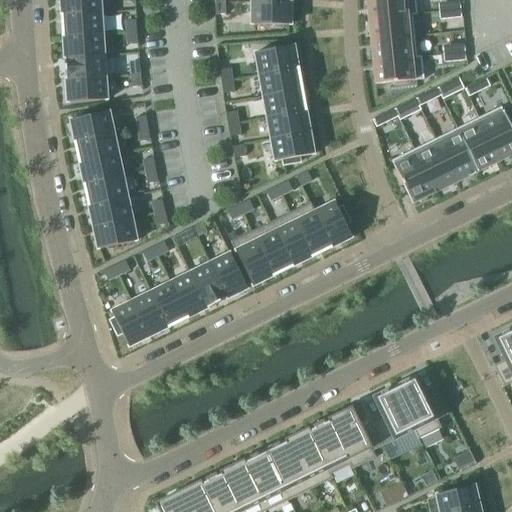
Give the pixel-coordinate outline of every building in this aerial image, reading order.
[(99,0),(59,0),(60,17),(100,14),(99,0)] [(365,0),(367,21),(411,16),(411,17),(416,16),(414,0),(365,0)] [(250,3),(250,26),(274,26),(290,26),(290,4),(250,3)] [(459,3),(447,4),(448,12),(460,11),(459,3)] [(224,4),(214,4),(215,16),(225,16),(224,4)] [(460,11),(448,12),(448,20),(460,19),(460,11)] [(100,14),(60,17),(62,38),(102,36),(100,14)] [(411,16),(367,21),(370,42),(414,38),(411,17),(411,16)] [(134,21),(124,22),(125,34),(135,33),(134,21)] [(135,33),(125,34),(126,46),(136,45),(135,33)] [(102,36),(62,38),(63,60),(103,57),(102,36)] [(414,38),(370,42),(372,63),(416,59),(416,58),(414,38)] [(463,46),(451,47),(452,55),(464,54),(463,46)] [(285,49),(254,55),(258,77),(297,70),(293,47),(285,49)] [(464,54),(452,55),(453,63),(465,62),(464,54)] [(103,57),(63,60),(65,81),(105,79),(103,57)] [(416,59),(372,63),(374,86),(391,84),(393,86),(407,85),(408,83),(408,82),(413,82),(423,81),(421,63),(421,58),(416,58),(416,59)] [(138,64),(128,65),(129,77),(139,76),(138,64)] [(230,70),(220,71),(221,83),(231,82),(230,70)] [(297,70),(258,77),(262,98),(301,91),(297,70)] [(139,76),(129,77),(131,89),(141,88),(139,76)] [(105,79),(65,81),(66,104),(106,101),(105,79)] [(231,82),(221,83),(223,95),(233,94),(231,82)] [(447,85),(436,90),(440,97),(442,101),(452,95),(447,85)] [(475,86),(464,91),(468,98),(478,93),(475,86)] [(436,90),(426,95),(429,102),(440,97),(436,90)] [(301,91),(262,98),(265,119),(305,112),(301,91)] [(404,106),(393,111),(397,118),(399,122),(409,117),(404,106)] [(511,132),(500,109),(478,119),(499,163),(511,156),(511,132)] [(393,111),(383,116),(386,124),(397,118),(393,111)] [(305,112),(265,119),(269,141),(309,134),(305,112)] [(108,113),(69,122),(74,144),(113,136),(108,113)] [(236,113),(226,115),(228,126),(238,125),(236,113)] [(145,117),(135,119),(137,131),(147,129),(145,117)] [(478,119),(456,130),(476,174),(499,163),(478,119)] [(238,125),(228,126),(230,138),(240,136),(238,125)] [(147,129),(137,131),(139,143),(149,141),(147,129)] [(456,130),(435,140),(456,184),(476,174),(456,130)] [(309,134),(269,141),(273,163),(281,162),(282,165),(282,167),(298,164),(299,164),(298,159),(313,156),(309,134)] [(113,136),(74,144),(78,165),(118,157),(113,136)] [(435,140),(413,151),(435,194),(456,184),(435,140)] [(242,146),(232,148),(234,160),(244,158),(242,146)] [(413,151),(391,162),(395,171),(394,174),(400,186),(403,187),(403,186),(412,205),(435,194),(413,151)] [(118,157),(78,165),(83,186),(122,178),(118,157)] [(152,159),(142,161),(144,173),(154,171),(152,159)] [(154,171),(144,173),(147,185),(157,183),(154,171)] [(306,173),(296,179),(300,188),(311,182),(306,173)] [(122,178),(83,186),(87,207),(127,199),(122,178)] [(287,183),(276,188),(281,197),(292,192),(287,183)] [(276,188),(266,193),(270,203),(281,197),(276,188)] [(127,199),(87,207),(92,229),(131,220),(127,199)] [(161,201),(151,204),(154,215),(163,213),(161,201)] [(248,202),(238,207),(242,216),(253,211),(248,202)] [(314,213),(312,214),(330,249),(351,239),(344,226),(348,223),(341,209),(341,208),(337,211),(333,204),(333,203),(314,213)] [(309,204),(289,214),(311,259),(330,249),(312,214),(314,213),(309,204)] [(238,207),(227,213),(231,222),(242,216),(238,207)] [(163,213),(154,215),(156,227),(166,225),(163,213)] [(289,214),(270,224),(292,268),(311,259),(289,214)] [(131,220),(92,229),(97,251),(99,250),(103,249),(113,247),(136,242),(131,220)] [(270,224),(250,233),(272,278),(292,268),(270,224)] [(202,225),(191,230),(196,239),(206,234),(202,225)] [(191,230),(180,235),(185,244),(196,239),(191,230)] [(250,233),(230,243),(245,275),(252,288),(272,278),(250,233)] [(163,244),(152,249),(157,258),(168,253),(163,244)] [(113,247),(103,249),(105,256),(114,254),(113,247)] [(152,249),(142,254),(146,263),(157,258),(152,249)] [(229,255),(208,265),(226,301),(246,291),(237,273),(229,255)] [(124,263),(114,268),(118,277),(129,272),(124,263)] [(208,265),(189,274),(206,310),(226,301),(208,265)] [(114,268),(103,273),(107,282),(118,277),(114,268)] [(189,274),(169,284),(187,320),(206,310),(189,274)] [(169,284),(150,293),(168,329),(187,320),(169,284)] [(150,293),(128,304),(145,340),(148,339),(168,329),(150,293)] [(114,320),(109,322),(117,337),(121,335),(128,349),(145,340),(128,304),(110,313),(114,320)] [(511,330),(493,340),(504,363),(493,368),(503,389),(511,384),(511,330)] [(415,378),(393,389),(415,432),(414,433),(418,441),(419,441),(440,430),(436,422),(447,416),(437,396),(426,401),(415,378)] [(393,389),(372,399),(383,422),(372,427),(382,448),(393,443),(414,433),(415,432),(393,389)] [(350,410),(328,421),(349,467),(351,471),(375,460),(372,453),(382,448),(372,427),(362,433),(350,410)] [(328,421),(306,432),(329,477),(330,477),(349,467),(328,421)] [(306,432),(285,442),(309,492),(331,481),(332,481),(330,477),(329,477),(306,432)] [(285,442),(263,453),(288,503),(309,492),(285,442)] [(263,453),(242,463),(265,511),(270,511),(288,503),(263,453)] [(470,455),(456,462),(461,472),(475,465),(470,455)] [(265,511),(242,463),(220,474),(238,511),(265,511)] [(238,511),(220,474),(199,485),(212,511),(238,511)] [(212,511),(199,485),(177,495),(185,511),(212,511)] [(474,487),(435,496),(438,511),(467,511),(479,509),(474,487)] [(185,511),(177,495),(155,506),(157,511),(185,511)]
